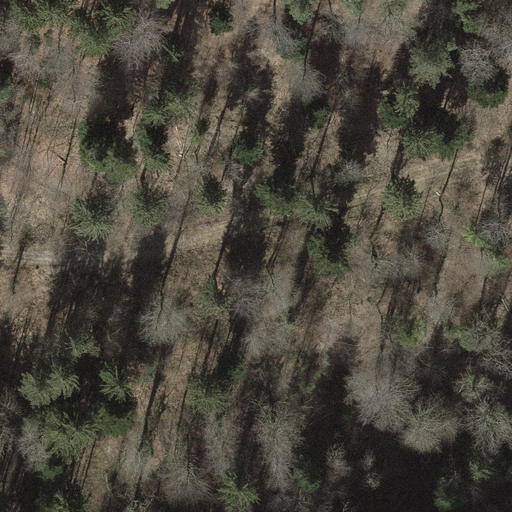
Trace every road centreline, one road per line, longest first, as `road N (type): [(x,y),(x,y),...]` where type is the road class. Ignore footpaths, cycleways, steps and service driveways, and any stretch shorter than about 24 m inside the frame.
road 1 (track): [(511,161),(478,161),(308,207),(31,262),(0,255)]
road 2 (track): [(511,417),(327,493),(240,499)]
